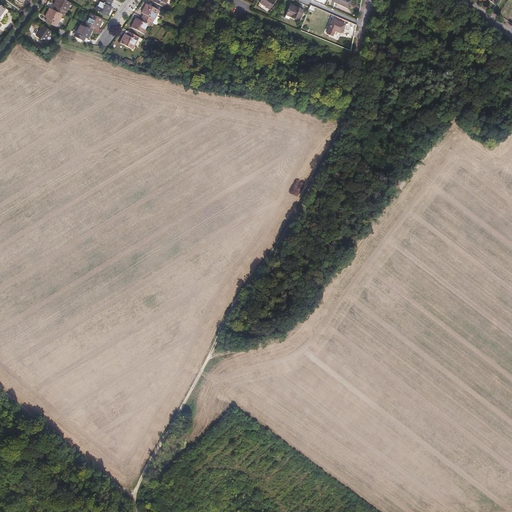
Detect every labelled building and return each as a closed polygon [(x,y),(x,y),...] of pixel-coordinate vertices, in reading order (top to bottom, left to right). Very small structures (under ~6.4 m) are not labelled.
[(54,10),(62,14),(64,15),(71,3),(65,0),(56,0),(54,5),(56,7),(54,10)] [(110,5),(112,2),(107,0),(100,0),(95,9),(108,16),(112,7),(110,5)] [(271,9),(276,0),(275,0),(261,0),(260,2),(271,9)] [(143,18),(153,23),(159,10),(147,4),(142,13),(144,15),(143,18)] [(299,19),(303,10),(291,4),(286,15),(290,16),(290,15),(299,19)] [(56,26),(62,14),(54,10),(50,8),(45,17),(48,18),(46,21),(56,26)] [(85,26),(93,30),(95,31),(97,27),(99,28),(103,19),(91,13),(85,26)] [(151,26),(153,23),(143,18),(141,21),(136,19),(132,28),(144,34),(149,25),(151,26)] [(342,33),(346,24),(334,19),(330,27),(342,33)] [(88,39),(93,30),(85,26),(81,24),(77,33),(76,33),(74,36),(84,40),(86,37),(88,39)] [(51,32),(43,26),(36,36),(44,42),(51,32)] [(137,40),(139,37),(129,32),(127,35),(125,34),(120,43),(133,50),(138,40),(137,40)]
